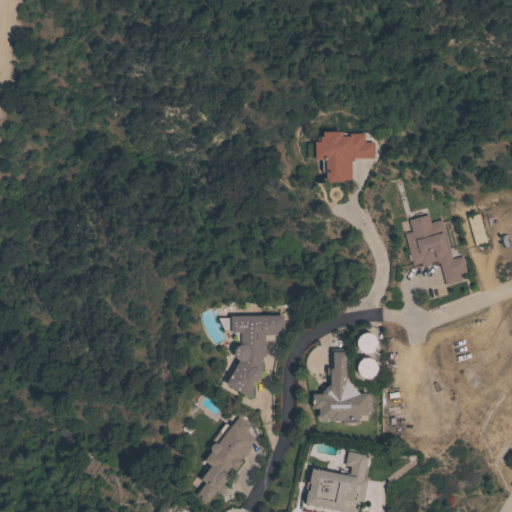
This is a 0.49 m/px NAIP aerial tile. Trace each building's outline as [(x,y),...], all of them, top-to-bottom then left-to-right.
[(343,179),(343,181),(325,182),(324,172),(321,172),(320,159),(314,160),(313,141),(317,141),(317,137),(319,137),(319,136),(322,136),(322,131),(340,131),(340,132),(345,132),(345,136),(350,135),(350,133),(363,133),(363,142),(372,141),(373,158),(351,158),(351,159),(350,159),(350,179),(343,179)] [(466,216),(477,213),(485,242),(474,245),(466,216)] [(403,233),(411,231),(407,220),(427,214),(429,222),(440,219),(451,259),(461,256),(466,272),(459,274),(461,280),(444,285),(438,262),(435,263),(435,260),(429,262),(430,265),(421,267),(420,262),(412,265),(403,233)] [(259,370),(261,373),(260,377),(258,380),(255,382),(252,382),(251,399),(225,382),(239,360),(236,359),(234,356),(233,352),(234,348),(236,345),(239,344),(232,331),(223,330),(217,317),(230,317),(230,315),(282,315),(282,331),(276,331),(276,334),(264,335),(264,356),(261,356),(261,369),(259,370)] [(368,353),(366,353),(362,352),(361,351),(359,350),(357,349),(356,347),(356,345),(355,343),(356,340),(357,338),(358,336),(360,334),(361,333),(363,333),(365,332),(369,333),(371,334),(372,335),(374,337),(375,338),(375,340),(376,343),(376,345),(375,347),(373,349),(372,351),(370,352),(368,353)] [(363,353),(362,333),(344,334),(344,354),(363,353)] [(358,393),(367,393),(370,393),(370,412),(367,412),(367,414),(358,414),(358,423),(342,423),(342,420),(328,420),(328,418),(326,420),(323,421),(319,421),(316,419),(315,415),(317,411),(317,408),(311,408),(311,393),(321,393),(321,391),(326,385),(329,385),(329,375),(326,375),(325,367),(330,367),(330,348),(345,348),(345,351),(344,351),(345,380),(358,393)] [(368,377),(366,378),(363,377),(361,376),(359,375),(358,373),(357,372),(356,370),(356,367),(356,364),(357,362),(358,361),(360,359),(362,358),(364,357),(366,357),(369,358),(371,358),(373,360),(374,361),(375,363),(376,365),(376,367),(376,369),(375,371),(373,374),(372,376),(370,377),(368,377)] [(361,379),(365,362),(346,358),(342,374),(361,379)] [(226,477),(226,480),(224,482),(222,483),(226,487),(220,495),(215,491),(206,503),(195,494),(204,483),(200,479),(207,470),(204,467),(207,464),(203,460),(210,451),(209,449),(209,447),(211,443),(213,442),(210,440),(223,422),(229,426),(237,416),(249,425),(244,432),(254,439),(249,446),(250,447),(242,459),(239,457),(238,459),(241,461),(234,470),(229,467),(225,473),(226,477)] [(366,479),(362,501),(358,501),(355,511),(345,511),(322,507),(322,509),(315,508),(315,506),(303,504),(305,493),(304,493),(306,480),(308,480),(310,468),(348,475),(350,466),(343,464),(346,451),(367,455),(363,478),(366,479)]
